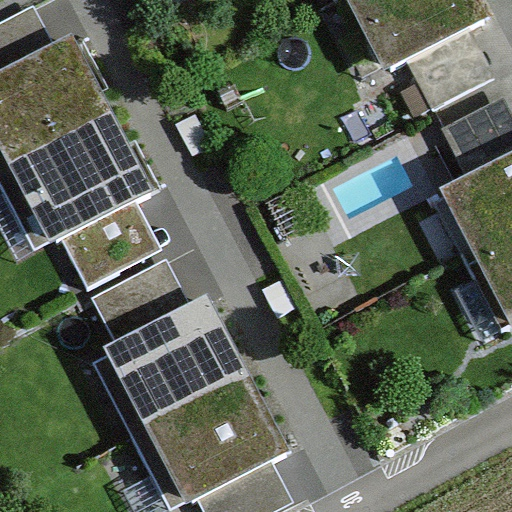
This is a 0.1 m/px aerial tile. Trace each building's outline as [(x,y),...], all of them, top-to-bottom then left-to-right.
[(327,0),(333,11),(354,0),(327,0)] [(470,0),(354,0),(344,5),(384,81),(384,82),(486,30),(470,0)] [(0,26),(0,66),(55,42),(41,9),(0,26)] [(71,52),(0,88),(0,173),(4,181),(110,125),(71,52)] [(110,125),(4,181),(42,255),(149,199),(110,125)] [(511,170),(446,205),(480,270),(511,253),(511,170)] [(511,253),(480,270),(511,330),(511,253)] [(205,314),(98,370),(136,443),(243,387),(205,314)] [(243,387),(136,443),(172,511),(183,511),(282,461),(243,387)]
